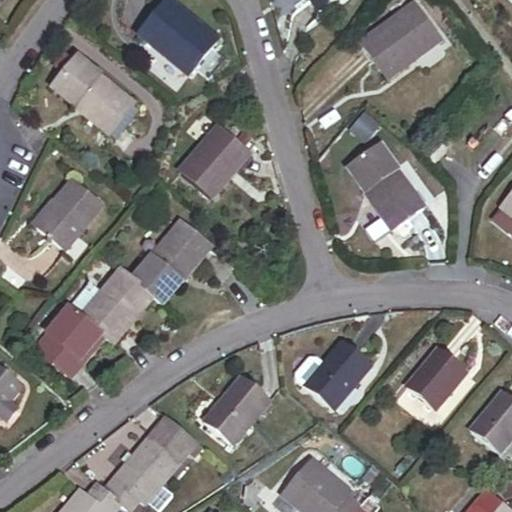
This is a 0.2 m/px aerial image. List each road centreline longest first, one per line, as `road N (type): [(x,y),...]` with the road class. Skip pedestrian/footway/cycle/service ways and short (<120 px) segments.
road 1 (residential): [(0,493),(219,333),(311,295)]
road 2 (residential): [(311,295),(305,201),(241,0)]
road 3 (residential): [(311,295),(460,293),(511,314)]
